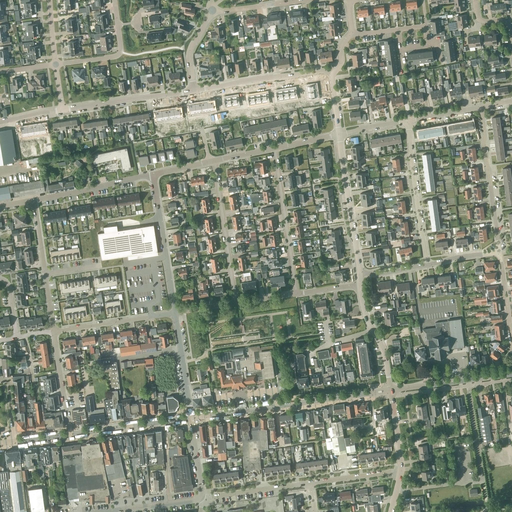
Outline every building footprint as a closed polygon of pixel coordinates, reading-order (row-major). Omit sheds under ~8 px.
[(35,2),(28,3),(27,0),(24,0),(21,0),(21,4),(23,3),(24,9),(35,8),(35,4),(35,2)] [(104,0),(94,0),(95,3),(91,4),(92,9),(99,8),(99,5),(105,5),(104,0)] [(147,0),(142,1),(143,9),(150,8),(151,11),(159,10),(158,6),(158,3),(159,2),(158,0),(147,0)] [(507,9),(509,9),(508,0),(504,1),(504,3),(498,4),(499,12),(507,11),(507,9)] [(499,12),(498,4),(492,5),(492,2),(487,3),(488,10),(491,9),(491,13),(499,12)] [(190,8),(191,5),(181,3),(180,8),(185,9),(184,14),(193,16),(192,18),(194,9),(190,8)] [(35,8),(24,9),(25,15),(23,15),(23,18),(30,17),(29,14),(36,13),(36,11),(35,8)] [(306,13),(302,13),(302,9),(296,10),(297,21),(301,20),(301,23),(307,22),(306,13)] [(294,21),(297,21),(296,10),(290,11),(291,18),(287,18),(288,24),(294,24),(294,21)] [(107,20),(107,14),(100,15),(100,12),(94,13),(94,18),(97,18),(97,22),(107,20)] [(269,25),(275,25),(274,13),(270,14),(267,15),(268,18),(263,19),(265,29),(268,29),(268,27),(269,26),(269,25)] [(281,16),(280,13),(277,13),(274,13),(275,25),(282,24),(286,24),(285,16),(281,16)] [(76,24),(76,19),(76,15),(72,15),(72,19),(66,20),(66,22),(66,26),(74,25),(76,24)] [(152,16),(148,17),(149,24),(153,24),(160,23),(160,22),(162,22),(161,18),(165,17),(165,15),(161,16),(161,15),(152,16)] [(254,27),(252,17),(249,17),(249,16),(246,17),(247,25),(244,25),(245,32),(248,32),(248,31),(251,30),(250,27),(254,27)] [(183,25),(184,22),(177,19),(175,24),(179,26),(177,30),(186,34),(189,27),(183,25)] [(243,37),(242,27),(238,28),(237,19),(229,20),(231,32),(238,31),(239,38),(240,40),(244,40),(244,37),(243,37)] [(104,31),(104,27),(108,26),(107,20),(97,22),(97,25),(94,26),(95,32),(104,31)] [(338,23),(332,23),(331,20),(324,21),(325,25),(326,24),(327,30),(330,30),(339,28),(338,23)] [(36,24),(30,25),(30,22),(23,23),(23,26),(25,26),(26,31),(28,31),(37,29),(37,26),(36,24)] [(0,34),(5,34),(5,30),(8,30),(7,24),(0,24),(0,34)] [(224,39),(224,37),(223,26),(215,27),(215,31),(211,31),(212,38),(216,37),(217,40),(219,42),(223,42),(224,39)] [(431,33),(436,32),(436,35),(445,34),(444,31),(441,31),(441,26),(431,27),(431,33)] [(333,35),(340,34),(339,28),(330,30),(331,33),(326,33),(327,39),(333,38),(333,35)] [(25,40),(32,39),(31,36),(33,36),(38,35),(38,33),(37,29),(28,31),(26,31),(25,31),(26,37),(25,37),(25,40)] [(148,40),(148,42),(154,41),(154,42),(159,41),(163,40),(162,32),(147,34),(147,36),(146,36),(147,40),(148,40)] [(100,43),(110,42),(109,36),(102,37),(102,33),(94,34),(95,40),(100,40),(100,43)] [(0,40),(2,40),(2,44),(10,43),(9,37),(6,37),(5,34),(0,34),(0,40)] [(78,46),(78,47),(80,46),(79,41),(81,40),(81,37),(74,38),(74,41),(68,42),(68,44),(68,48),(78,46)] [(384,45),(385,49),(395,48),(394,43),(392,43),(392,40),(379,41),(380,46),(384,45)] [(30,53),(39,51),(39,48),(39,46),(34,46),(33,42),(23,43),(24,48),(27,48),(27,53),(30,53)] [(96,48),(96,54),(104,53),(104,50),(111,49),(110,42),(100,43),(101,47),(96,48)] [(301,56),(304,56),(302,45),(298,45),(299,50),(298,50),(299,54),(294,55),(295,64),(302,63),(301,56)] [(0,56),(8,55),(8,52),(11,52),(10,46),(3,47),(3,50),(0,50),(0,56)] [(79,52),(78,47),(78,46),(68,48),(69,51),(69,53),(76,52),(76,56),(83,55),(82,51),(79,52)] [(312,54),(315,54),(314,48),(310,48),(311,52),(306,53),(307,62),(314,61),(312,54)] [(327,61),(325,52),(322,52),(322,49),(316,50),(317,55),(320,55),(321,62),(327,61)] [(367,59),(366,53),(367,53),(367,49),(358,50),(359,54),(352,55),(353,61),(365,59),(367,59)] [(27,53),(28,58),(27,59),(27,62),(34,61),(33,58),(35,58),(40,57),(40,55),(39,51),(30,53),(27,53)] [(271,60),(274,60),(273,55),(273,53),(268,53),(269,59),(264,59),(266,69),(272,68),(271,60)] [(273,55),(274,60),(275,62),(277,62),(279,69),(284,68),(283,59),(280,60),(279,56),(278,57),(278,54),(273,55)] [(8,55),(0,56),(0,62),(2,63),(3,66),(13,65),(12,59),(9,59),(8,55)] [(259,63),(262,62),(261,55),(257,56),(257,61),(252,61),(254,71),(260,70),(259,63)] [(504,66),(502,59),(499,60),(498,56),(487,58),(488,64),(494,63),(494,68),(504,66)] [(202,78),(213,77),(212,72),(220,71),(219,64),(208,66),(208,70),(205,70),(205,68),(200,67),(200,69),(202,78)] [(105,78),(105,76),(104,67),(91,69),(92,74),(90,74),(91,77),(92,77),(100,76),(101,79),(104,79),(105,88),(111,87),(109,77),(105,78)] [(180,76),(183,76),(182,69),(176,70),(176,73),(174,73),(175,82),(181,82),(180,76)] [(73,76),(74,81),(84,80),(84,84),(89,84),(88,76),(84,76),(83,70),(77,71),(77,70),(72,70),(73,76)] [(175,82),(174,73),(171,74),(171,71),(165,72),(166,79),(169,78),(170,83),(175,82)] [(495,71),(490,72),(484,73),(484,78),(491,77),(492,83),(493,83),(496,83),(497,82),(496,81),(506,80),(505,73),(495,74),(495,71)] [(158,80),(161,79),(160,72),(154,73),(155,76),(152,77),(153,86),(159,85),(158,80)] [(42,75),(35,76),(36,81),(29,82),(30,90),(44,88),(42,75)] [(153,86),(152,77),(147,78),(146,75),(140,76),(141,83),(147,82),(148,87),(153,86)] [(347,85),(356,84),(356,81),(359,80),(359,75),(353,76),(353,78),(346,79),(347,85)] [(16,92),(15,88),(21,87),(20,78),(12,79),(13,86),(10,86),(11,93),(16,92)] [(120,91),(127,90),(126,81),(119,82),(120,91)] [(476,96),(483,95),(482,88),(485,87),(484,81),(478,82),(479,86),(474,86),(476,96)] [(432,100),(438,99),(436,91),(432,91),(432,87),(430,88),(429,82),(425,83),(427,93),(430,92),(432,100)] [(357,90),(360,89),(360,87),(356,87),(356,84),(347,85),(347,91),(351,91),(351,97),(357,96),(357,90)] [(455,87),(451,88),(450,84),(448,84),(450,97),(456,96),(455,87)] [(476,96),(474,86),(468,87),(468,84),(464,85),(465,91),(469,90),(470,97),(476,96)] [(494,86),(493,86),(486,87),(487,92),(495,91),(495,92),(498,91),(498,96),(508,94),(507,87),(495,89),(494,86)] [(423,95),(426,94),(424,88),(419,89),(420,92),(417,93),(418,103),(424,102),(423,95)] [(418,103),(417,93),(413,93),(413,90),(408,91),(409,97),(412,97),(413,104),(418,103)] [(398,106),(397,98),(393,98),(392,94),(387,95),(388,101),(391,100),(392,108),(398,106)] [(383,106),(387,105),(385,95),(379,96),(379,97),(375,98),(376,102),(378,110),(384,109),(383,106)] [(359,100),(361,100),(360,97),(353,98),(354,101),(348,101),(349,108),(360,107),(359,100)] [(0,116),(8,115),(7,106),(4,107),(4,108),(1,108),(0,104),(0,116)] [(214,114),(215,124),(222,123),(221,113),(225,113),(225,109),(217,109),(217,114),(214,114)] [(313,119),(321,118),(319,110),(311,111),(313,119)] [(361,122),(366,121),(365,114),(360,115),(360,112),(350,113),(351,120),(360,119),(361,122)] [(500,123),(500,120),(506,119),(505,116),(500,117),(492,118),(493,124),(500,123)] [(314,128),(322,126),(321,118),(313,119),(314,128)] [(301,134),(309,132),(308,124),(300,126),(301,134)] [(294,136),(301,134),(300,126),(292,128),(294,136)] [(0,164),(16,161),(11,130),(0,131),(0,164)] [(212,141),(219,139),(218,131),(210,133),(212,141)] [(235,148),(243,146),(241,138),(233,140),(235,148)] [(196,148),(196,144),(194,144),(193,139),(185,141),(187,149),(187,150),(194,148),(195,148),(196,148)] [(213,149),(221,147),(219,139),(212,141),(213,149)] [(377,146),(376,139),(370,140),(372,147),(375,146),(377,156),(379,156),(378,148),(377,146)] [(227,150),(235,148),(233,140),(225,142),(227,150)] [(351,156),(360,155),(359,149),(363,149),(363,146),(352,147),(352,150),(351,150),(351,156)] [(91,155),(93,163),(98,162),(117,158),(117,159),(120,158),(121,166),(122,170),(124,170),(124,171),(126,171),(126,169),(131,168),(126,147),(91,155)] [(195,153),(194,148),(187,150),(187,149),(186,150),(188,158),(196,157),(196,156),(196,153),(195,153)] [(318,158),(328,156),(328,154),(329,153),(329,149),(321,150),(321,154),(317,155),(318,158)] [(166,151),(164,152),(165,160),(169,160),(169,159),(171,158),(174,158),(172,150),(166,151)] [(164,152),(155,154),(157,162),(161,162),(161,161),(163,160),(165,160),(164,152)] [(155,154),(147,155),(149,163),(149,164),(153,164),(153,163),(155,162),(157,162),(155,154)] [(147,155),(138,157),(140,165),(141,166),(144,166),(144,164),(146,164),(149,163),(147,155)] [(293,166),(301,165),(300,161),(286,163),(287,169),(293,168),(293,166)] [(319,171),(330,170),(330,167),(331,167),(331,163),(323,164),(323,168),(319,168),(319,171)] [(49,192),(74,188),(72,177),(68,177),(69,181),(65,182),(65,181),(59,182),(59,183),(48,185),(47,180),(43,181),(44,191),(48,190),(49,192)] [(401,180),(399,180),(399,177),(392,178),(392,181),(395,181),(395,184),(390,184),(391,187),(402,186),(401,180)] [(260,183),(259,183),(260,187),(263,187),(262,185),(269,184),(270,184),(269,178),(260,179),(259,180),(260,183)] [(296,184),(304,183),(303,179),(289,181),(290,187),(296,186),(296,184)] [(43,181),(8,187),(10,198),(45,191),(44,191),(43,181)] [(8,187),(0,188),(0,199),(10,198),(8,187)] [(324,197),(333,196),(332,189),(320,190),(321,193),(323,193),(324,197)] [(251,199),(272,196),(271,190),(263,191),(263,194),(259,195),(257,193),(250,194),(251,199)] [(324,205),(334,204),(333,196),(324,197),(325,202),(324,202),(324,205)] [(176,205),(183,204),(182,198),(175,199),(176,202),(168,203),(169,209),(177,208),(176,205)] [(299,203),(307,202),(306,198),(292,199),(293,206),(299,205),(299,203)] [(326,212),(335,211),(334,204),(324,205),(325,208),(326,212)] [(326,220),(336,218),(335,211),(326,212),(326,217),(326,220)] [(14,221),(26,219),(25,213),(17,215),(17,214),(13,214),(14,221)] [(178,220),(183,219),(182,214),(178,215),(178,217),(171,219),(172,225),(179,224),(178,220)] [(407,221),(403,222),(402,218),(398,219),(398,218),(393,218),(393,220),(396,220),(397,223),(400,222),(401,227),(400,227),(399,226),(396,226),(396,229),(408,227),(407,221)] [(19,227),(27,225),(26,219),(14,221),(16,228),(19,228),(19,227)] [(241,222),(233,223),(234,229),(242,228),(241,224),(245,223),(245,221),(241,222)] [(128,259),(147,256),(144,233),(154,231),(153,225),(117,230),(116,225),(103,227),(104,232),(97,233),(101,260),(121,257),(127,256),(128,259)] [(459,230),(459,227),(455,228),(451,229),(452,236),(456,235),(455,231),(459,230)] [(328,239),(339,237),(339,235),(340,234),(340,230),(332,231),(332,235),(328,236),(328,239)] [(23,244),(30,243),(28,231),(21,232),(22,235),(17,236),(17,242),(22,241),(23,244)] [(407,255),(413,254),(411,247),(406,248),(406,246),(407,246),(407,243),(404,243),(407,255)] [(330,252),(341,250),(340,248),(342,248),(342,244),(333,245),(334,248),(330,249),(330,252)] [(78,247),(71,249),(73,259),(80,258),(78,247)] [(24,255),(20,255),(19,252),(20,252),(20,248),(14,249),(15,259),(20,258),(32,256),(31,250),(24,251),(24,255)] [(73,259),(71,249),(64,250),(66,260),(73,259)] [(59,261),(66,260),(64,250),(57,251),(59,261)] [(52,262),(59,261),(57,251),(50,252),(52,262)] [(183,254),(186,254),(186,251),(176,253),(177,259),(177,258),(177,260),(176,260),(184,261),(184,260),(183,260),(183,258),(184,258),(183,254)] [(33,262),(32,256),(20,258),(15,259),(16,264),(17,268),(17,270),(24,269),(23,261),(25,260),(26,263),(33,262)] [(380,261),(379,257),(371,258),(372,265),(377,264),(377,266),(384,265),(383,260),(380,261)] [(272,263),(269,263),(270,268),(283,266),(282,260),(277,261),(277,258),(271,259),(272,263)] [(6,272),(13,270),(12,262),(5,263),(6,272)] [(490,270),(496,269),(495,262),(488,263),(488,262),(484,263),(485,272),(490,271),(490,270)] [(180,275),(182,275),(183,279),(188,278),(187,271),(191,270),(190,268),(179,270),(180,275)] [(305,269),(306,273),(303,273),(304,276),(304,282),(311,281),(310,275),(314,275),(313,268),(305,269)] [(284,276),(278,277),(278,275),(280,274),(279,270),(276,270),(279,286),(285,285),(284,276)] [(336,282),(340,282),(347,281),(345,270),(339,271),(334,272),(335,278),(336,278),(336,282)] [(17,281),(26,279),(25,273),(16,274),(17,281)] [(248,277),(251,276),(251,273),(244,274),(244,277),(246,277),(247,283),(243,283),(244,291),(250,290),(248,277)] [(485,282),(497,281),(496,273),(484,274),(485,282)] [(117,285),(115,275),(108,276),(110,286),(117,285)] [(103,287),(110,286),(108,276),(101,277),(103,287)] [(250,290),(257,289),(256,281),(251,282),(250,281),(252,280),(251,276),(248,277),(250,290)] [(451,288),(456,288),(455,281),(451,282),(450,276),(444,277),(445,285),(446,284),(450,284),(451,288)] [(94,278),(96,288),(103,287),(101,277),(94,278)] [(447,289),(446,284),(445,285),(444,277),(438,277),(439,285),(444,285),(444,289),(447,289)] [(206,285),(210,284),(209,278),(206,279),(206,282),(201,283),(202,291),(199,291),(200,297),(209,295),(208,290),(207,290),(206,285)] [(82,290),(89,289),(88,279),(81,280),(82,290)] [(430,286),(428,287),(428,279),(421,279),(422,286),(419,286),(419,292),(424,292),(424,287),(428,287),(428,291),(431,291),(430,286)] [(81,280),(74,281),(75,291),(82,290),(81,280)] [(68,292),(75,291),(74,281),(67,282),(68,292)] [(67,282),(60,283),(61,294),(68,292),(67,282)] [(410,299),(414,299),(413,291),(410,291),(409,283),(403,284),(404,293),(408,292),(408,295),(410,295),(410,299)] [(215,295),(224,294),(223,287),(222,287),(222,284),(214,285),(215,295)] [(499,291),(498,286),(491,287),(488,287),(485,288),(484,285),(478,286),(476,286),(477,291),(482,290),(482,293),(499,291)] [(194,298),(193,291),(193,289),(188,290),(188,293),(186,293),(186,294),(182,295),(183,300),(187,299),(188,300),(191,300),(191,299),(194,298)] [(489,298),(500,297),(499,291),(482,293),(483,297),(474,298),(474,302),(481,301),(487,300),(487,298),(489,298)] [(101,303),(102,303),(101,295),(96,295),(97,303),(92,304),(92,308),(93,314),(101,313),(100,307),(101,307),(101,303)] [(17,307),(26,306),(25,299),(16,301),(17,307)] [(121,311),(119,300),(112,301),(114,312),(121,311)] [(324,317),(329,316),(328,308),(326,308),(325,300),(321,301),(322,302),(315,303),(316,310),(323,309),(324,317)] [(349,305),(351,304),(350,300),(339,301),(339,300),(335,300),(336,307),(340,306),(340,305),(342,305),(343,312),(350,311),(349,305)] [(105,302),(106,313),(114,312),(112,301),(105,302)] [(309,317),(314,316),(314,310),(310,311),(309,303),(302,304),(303,314),(308,313),(309,317)] [(85,305),(78,307),(79,317),(86,316),(85,305)] [(79,317),(78,307),(71,308),(72,318),(79,317)] [(65,319),(72,318),(71,308),(64,309),(65,319)] [(349,330),(349,328),(355,327),(354,320),(349,320),(349,317),(342,318),(342,322),(345,321),(346,328),(343,328),(343,332),(349,331),(349,330)] [(452,349),(460,348),(465,347),(461,318),(448,320),(448,321),(435,323),(436,328),(423,329),(424,342),(429,342),(431,355),(434,355),(435,358),(438,358),(438,360),(444,359),(443,357),(447,357),(446,353),(450,353),(449,349),(452,348),(452,349)] [(491,333),(504,331),(503,324),(494,325),(495,330),(491,331),(491,333)] [(145,327),(142,327),(142,326),(140,327),(139,328),(140,337),(144,337),(145,344),(151,343),(151,338),(147,338),(145,327)] [(135,331),(131,332),(131,330),(125,331),(126,341),(127,341),(129,340),(128,337),(131,337),(132,340),(136,339),(135,331)] [(127,341),(126,341),(125,331),(119,332),(120,334),(116,334),(116,337),(117,339),(117,341),(121,340),(120,339),(123,338),(124,342),(124,347),(127,346),(127,342),(127,341)] [(496,339),(505,338),(504,331),(491,333),(487,333),(487,336),(492,335),(496,335),(496,339)] [(102,334),(101,335),(101,337),(97,337),(97,342),(98,345),(102,345),(102,342),(105,341),(105,345),(105,349),(108,349),(106,334),(104,334),(101,334),(102,334)] [(165,347),(165,346),(169,346),(168,340),(167,335),(159,336),(159,339),(151,340),(152,343),(131,346),(127,346),(124,347),(119,348),(121,356),(156,350),(156,346),(160,345),(161,347),(162,347),(162,348),(165,347)] [(97,342),(97,337),(94,338),(94,336),(87,337),(89,348),(90,353),(94,353),(93,348),(92,348),(91,346),(95,345),(95,342),(97,342)] [(87,349),(89,348),(87,337),(82,337),(82,340),(78,341),(79,346),(80,347),(87,346),(87,349)] [(70,353),(72,353),(75,353),(75,349),(73,350),(73,346),(76,345),(76,347),(79,346),(78,341),(75,341),(75,339),(68,340),(70,353)] [(394,363),(402,362),(399,340),(392,341),(393,346),(397,346),(397,350),(392,351),(394,363)] [(359,350),(369,348),(368,341),(364,342),(358,343),(358,344),(359,350)] [(490,344),(489,344),(491,346),(492,346),(497,350),(497,348),(502,352),(506,347),(498,341),(490,342),(489,344),(490,344)] [(353,349),(352,342),(341,344),(342,351),(353,349)] [(491,346),(489,344),(487,347),(490,349),(493,351),(492,352),(492,353),(490,356),(496,360),(500,355),(494,350),(494,349),(491,346)] [(272,358),(275,357),(273,345),(261,347),(261,348),(260,348),(260,345),(248,347),(249,356),(245,357),(243,348),(231,349),(232,351),(230,352),(230,351),(218,353),(220,364),(225,364),(226,368),(224,369),(224,368),(217,369),(218,378),(221,377),(222,387),(232,385),(232,388),(238,387),(238,388),(241,388),(241,386),(246,386),(245,383),(256,382),(255,378),(263,377),(263,378),(275,377),(272,358)] [(471,364),(479,363),(478,355),(474,355),(474,350),(470,350),(470,346),(466,347),(467,352),(470,352),(471,355),(470,356),(471,364)] [(416,360),(426,359),(424,347),(419,348),(419,350),(415,351),(416,360)] [(299,369),(307,368),(305,355),(303,353),(302,354),(302,350),(296,351),(299,369)] [(319,359),(329,358),(328,350),(318,352),(319,359)] [(80,352),(75,353),(72,353),(72,356),(65,357),(66,362),(77,361),(76,359),(76,356),(81,355),(80,352)] [(3,377),(11,375),(9,357),(1,358),(3,377)] [(116,362),(111,362),(110,357),(100,359),(102,372),(109,371),(111,390),(112,399),(104,400),(107,417),(111,417),(111,420),(118,419),(116,408),(116,403),(117,403),(117,399),(118,399),(117,394),(120,394),(117,370),(116,362)] [(152,358),(144,359),(145,367),(153,366),(152,358)] [(77,366),(77,361),(66,362),(67,367),(71,367),(72,370),(75,370),(77,370),(77,366)] [(344,367),(341,367),(340,361),(338,362),(338,363),(341,381),(346,381),(344,367)] [(347,380),(355,379),(354,369),(351,370),(349,363),(348,363),(348,364),(344,364),(345,370),(347,380)] [(328,373),(324,374),(324,371),(323,371),(323,367),(321,367),(322,376),(323,376),(324,383),(333,382),(332,374),(334,374),(333,371),(327,372),(328,373)] [(204,375),(206,374),(205,369),(203,370),(203,368),(197,369),(199,381),(205,380),(204,375)] [(299,387),(308,386),(307,377),(306,378),(305,375),(308,375),(307,368),(299,369),(295,370),(297,379),(298,379),(298,383),(297,383),(298,387),(299,386),(299,387)] [(361,378),(373,376),(372,369),(360,371),(361,378)] [(312,385),(321,384),(319,373),(310,375),(312,385)] [(13,388),(21,387),(21,383),(24,383),(23,376),(12,377),(13,388)] [(55,377),(42,379),(43,385),(56,383),(55,377)] [(78,380),(78,378),(67,380),(68,385),(75,384),(74,381),(76,380),(77,387),(81,387),(80,380),(78,380)] [(56,383),(43,385),(45,395),(45,394),(48,394),(49,394),(49,391),(57,390),(56,383)] [(207,388),(201,389),(204,405),(212,403),(212,404),(212,403),(211,395),(210,390),(210,387),(207,388)] [(200,389),(193,390),(195,406),(204,405),(201,389),(200,389)] [(163,403),(163,397),(164,397),(163,392),(156,392),(159,412),(166,411),(165,402),(163,403)] [(501,392),(495,393),(496,401),(497,404),(501,403),(501,405),(502,412),(505,411),(503,399),(502,400),(501,392)] [(494,409),(493,398),(491,399),(491,394),(484,395),(485,403),(489,402),(490,410),(494,409)] [(46,403),(59,401),(58,395),(48,397),(46,397),(45,397),(46,403)] [(85,397),(86,411),(87,411),(88,416),(89,416),(90,423),(105,421),(103,408),(94,410),(92,396),(85,397)] [(178,410),(179,408),(179,407),(178,406),(178,400),(173,397),(166,397),(168,411),(175,411),(175,410),(176,410),(177,410),(178,410)] [(465,405),(462,406),(461,398),(456,399),(456,400),(455,400),(456,406),(455,406),(457,416),(466,415),(465,405)] [(39,402),(35,403),(35,399),(29,400),(29,403),(30,403),(31,409),(31,411),(31,412),(32,411),(33,419),(35,419),(36,429),(45,428),(44,420),(43,415),(43,413),(43,410),(42,405),(40,405),(39,402)] [(131,403),(131,399),(121,400),(121,403),(122,411),(124,411),(124,412),(127,412),(127,417),(142,415),(141,409),(142,409),(143,415),(150,414),(148,402),(142,403),(142,400),(139,400),(139,402),(131,403)] [(456,417),(455,408),(454,408),(453,399),(447,400),(448,404),(441,405),(443,419),(449,418),(447,409),(451,409),(452,412),(451,412),(452,418),(456,417)] [(25,411),(24,402),(24,400),(22,400),(14,401),(15,412),(25,411)] [(59,401),(46,403),(47,410),(60,408),(59,401)] [(361,403),(353,404),(355,416),(362,414),(362,412),(369,411),(368,402),(361,403)] [(334,414),(345,413),(344,405),(344,404),(333,405),(334,414)] [(353,404),(346,405),(347,414),(348,418),(354,417),(353,404)] [(434,424),(434,421),(435,421),(434,415),(439,414),(438,404),(431,405),(433,415),(430,415),(431,425),(434,424)] [(431,427),(430,423),(430,419),(428,419),(428,415),(427,416),(425,406),(417,407),(417,411),(418,411),(419,418),(422,418),(422,421),(426,420),(427,427),(431,427)] [(482,443),(491,441),(487,416),(485,416),(483,406),(478,407),(479,417),(478,417),(482,443)] [(331,416),(329,416),(329,413),(330,413),(329,407),(322,408),(323,418),(323,420),(331,420),(331,416)] [(88,423),(86,414),(85,408),(71,411),(73,419),(75,419),(76,425),(88,423)] [(386,421),(388,421),(387,408),(380,409),(381,413),(380,413),(380,414),(376,415),(377,422),(382,421),(381,418),(385,417),(386,421)] [(313,422),(313,420),(313,418),(312,411),(305,412),(307,425),(313,424),(314,424),(313,422)] [(17,431),(26,430),(24,412),(15,413),(16,417),(16,421),(17,431)] [(50,412),(43,413),(43,415),(44,420),(45,428),(64,426),(64,423),(62,412),(51,414),(50,412)] [(296,421),(301,420),(301,422),(304,421),(302,412),(295,413),(296,421)] [(294,421),(294,422),(292,413),(286,414),(288,423),(292,422),(292,427),(295,426),(294,421)] [(288,423),(286,414),(279,415),(281,424),(285,423),(286,427),(288,427),(288,423)] [(324,426),(323,421),(322,415),(314,417),(315,422),(313,422),(314,424),(313,424),(314,428),(324,426)] [(276,429),(276,426),(274,416),(267,417),(268,427),(272,427),(272,429),(271,429),(272,439),(277,438),(276,429)] [(259,450),(260,450),(268,449),(268,448),(268,445),(267,430),(266,417),(260,417),(260,418),(249,419),(251,440),(251,443),(258,442),(259,450)] [(358,425),(363,425),(361,418),(355,420),(355,419),(352,420),(352,419),(341,421),(343,428),(353,426),(354,427),(358,427),(358,425)] [(251,443),(251,440),(249,419),(240,420),(241,441),(242,441),(244,460),(246,460),(245,455),(250,454),(249,447),(252,447),(251,443)] [(235,441),(241,441),(240,420),(233,421),(235,441),(233,441),(228,441),(226,441),(226,448),(235,447),(235,441)] [(345,446),(355,444),(353,436),(344,438),(341,421),(331,423),(331,424),(329,424),(330,427),(329,428),(330,438),(331,438),(332,438),(334,454),(346,452),(345,446)] [(218,449),(219,453),(227,452),(225,441),(224,422),(216,423),(217,432),(218,443),(218,449)] [(202,444),(207,443),(205,425),(199,425),(201,442),(202,442),(202,444)] [(180,441),(184,440),(183,427),(175,428),(175,431),(167,432),(170,449),(168,449),(169,458),(173,457),(173,456),(184,455),(184,444),(180,444),(180,441)] [(155,446),(163,445),(162,440),(163,440),(162,430),(153,431),(155,446)] [(216,436),(217,436),(216,430),(209,431),(210,437),(214,436),(214,445),(217,445),(217,438),(216,436)] [(163,445),(155,446),(153,431),(144,432),(147,465),(164,464),(163,445)] [(147,465),(144,432),(137,433),(139,465),(147,465)] [(138,449),(138,445),(137,433),(130,434),(132,446),(132,449),(133,455),(133,458),(139,458),(138,454),(138,451),(137,451),(137,450),(138,449)] [(126,446),(127,452),(127,454),(133,453),(131,444),(132,444),(130,434),(123,435),(126,446)] [(122,448),(126,447),(123,435),(117,436),(119,448),(121,454),(123,453),(122,448)] [(124,476),(123,469),(118,449),(117,450),(114,436),(106,438),(100,439),(103,453),(104,458),(105,465),(108,480),(124,476)] [(83,466),(103,462),(102,455),(99,439),(93,440),(93,441),(80,443),(81,455),(83,466)] [(419,452),(428,451),(427,448),(430,448),(429,441),(421,442),(422,445),(418,446),(419,452)] [(260,450),(259,450),(258,442),(251,443),(252,447),(249,447),(250,454),(245,455),(246,460),(244,460),(244,471),(261,469),(260,450)] [(83,466),(81,455),(80,443),(61,446),(66,488),(72,487),(71,483),(71,481),(76,480),(75,473),(84,472),(83,466)] [(51,456),(51,462),(60,461),(58,445),(51,446),(52,455),(51,456)] [(39,472),(43,471),(43,467),(42,467),(42,464),(52,463),(51,462),(51,456),(50,446),(39,447),(41,461),(37,462),(38,464),(38,472),(39,472)] [(37,462),(36,448),(22,449),(24,466),(24,468),(32,467),(32,470),(35,469),(35,465),(34,465),(34,464),(33,464),(33,461),(32,461),(31,459),(34,458),(35,464),(38,464),(37,462)] [(26,510),(19,450),(5,452),(7,466),(7,470),(4,471),(0,471),(0,500),(1,511),(12,511),(26,510)] [(424,461),(431,460),(431,454),(428,454),(428,451),(419,452),(420,459),(423,458),(424,461)] [(192,485),(187,455),(173,457),(174,467),(170,468),(174,492),(189,489),(192,485)] [(77,487),(78,498),(79,501),(111,500),(103,462),(83,466),(84,472),(75,473),(76,480),(77,487)] [(430,471),(432,471),(432,465),(425,466),(426,471),(422,472),(423,479),(431,478),(430,471)] [(158,479),(158,477),(157,472),(151,472),(151,477),(153,477),(153,480),(154,480),(154,490),(162,489),(162,479),(158,479)] [(128,485),(129,492),(130,497),(136,496),(134,485),(131,485),(129,479),(125,479),(127,485),(128,485)] [(78,498),(77,487),(76,480),(71,481),(71,483),(72,487),(66,488),(68,499),(78,498)] [(27,489),(30,511),(32,511),(45,510),(41,487),(27,489)] [(380,494),(384,493),(383,488),(378,488),(378,487),(372,488),(373,494),(371,495),(372,502),(381,500),(380,494)] [(361,496),(368,495),(367,489),(361,490),(362,490),(356,491),(357,499),(362,498),(361,496)] [(340,492),(341,499),(341,500),(351,499),(351,500),(354,500),(353,493),(351,494),(350,491),(340,492)] [(338,505),(337,497),(334,497),(334,493),(324,495),(324,501),(331,500),(331,506),(331,508),(338,507),(338,505)] [(298,508),(301,507),(300,497),(294,498),(293,495),(285,496),(286,500),(292,499),(293,508),(294,511),(298,510),(298,508)] [(420,508),(419,504),(423,503),(423,498),(417,499),(417,502),(411,503),(412,509),(420,508)] [(377,511),(377,505),(373,505),(373,502),(364,504),(365,508),(367,507),(367,511),(377,511)]
